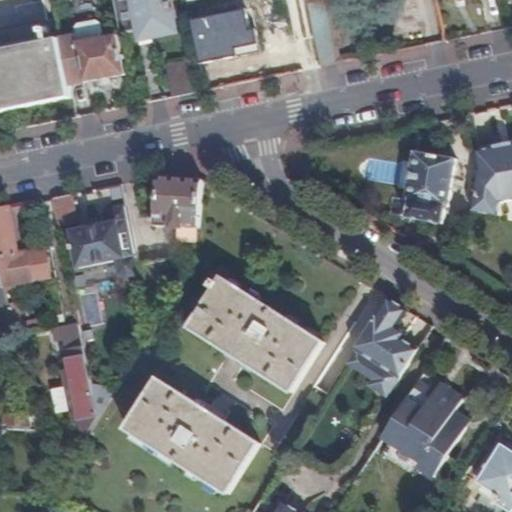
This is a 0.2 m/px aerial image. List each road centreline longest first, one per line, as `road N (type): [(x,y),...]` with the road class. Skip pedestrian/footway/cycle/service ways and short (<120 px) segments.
road 1 (residential): [(246,121),(270,184),(511,343)]
road 2 (residential): [(511,66),(246,121)]
road 3 (residential): [(246,121),(0,171)]
